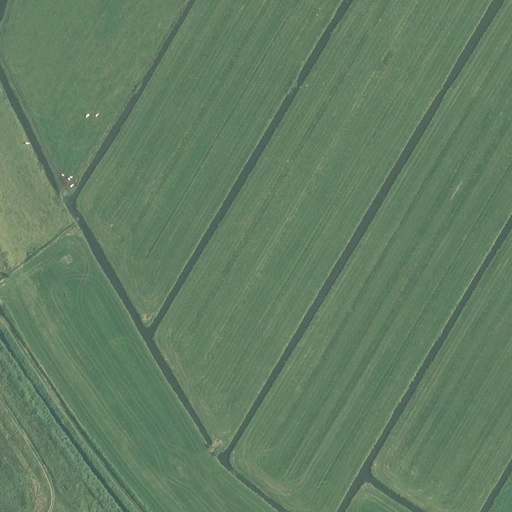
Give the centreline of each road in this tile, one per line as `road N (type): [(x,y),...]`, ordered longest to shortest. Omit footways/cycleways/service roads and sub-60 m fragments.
road 1 (track): [(176,494),(219,444),(482,0)]
road 2 (track): [(0,316),(138,511)]
road 3 (track): [(54,506),(43,467),(0,397)]
